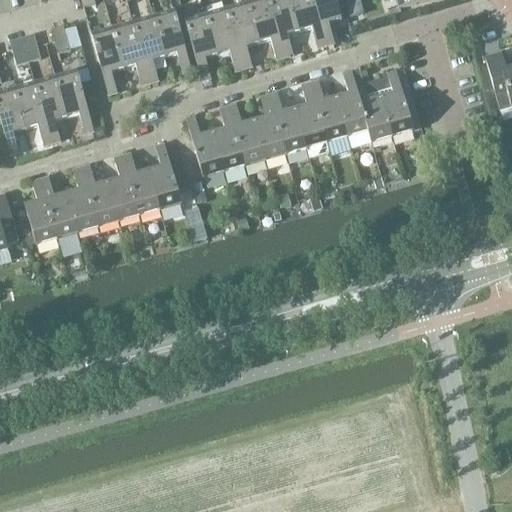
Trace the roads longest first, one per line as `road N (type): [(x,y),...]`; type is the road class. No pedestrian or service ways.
road 1 (tertiary): [(0,400),(511,252)]
road 2 (residential): [(425,27),(202,98),(134,144),(0,181)]
